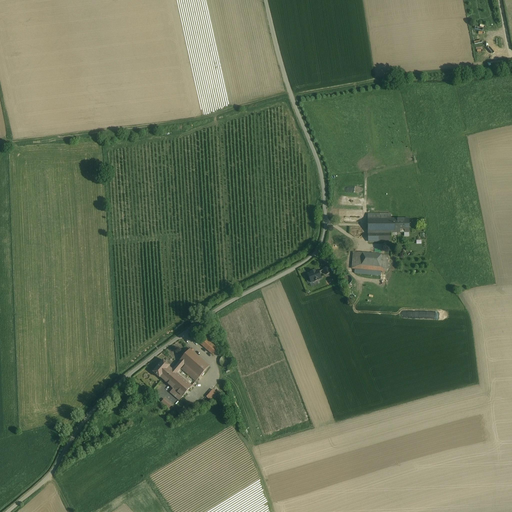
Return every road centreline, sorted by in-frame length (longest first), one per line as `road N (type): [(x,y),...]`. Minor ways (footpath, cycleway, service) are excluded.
road 1 (unclassified): [(7,511),(48,476),(122,380),(322,243),(322,179),(265,0)]
road 2 (track): [(290,92),(180,122),(0,141)]
